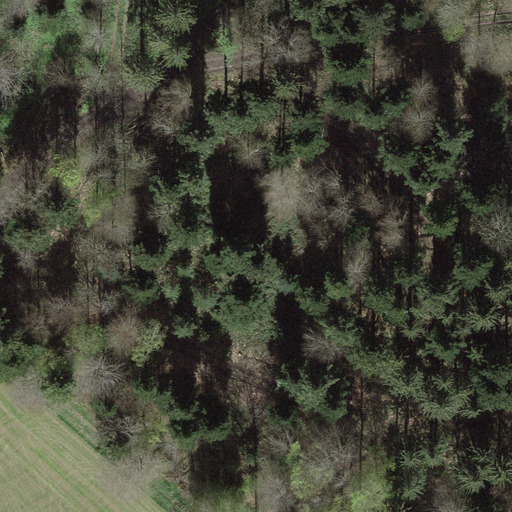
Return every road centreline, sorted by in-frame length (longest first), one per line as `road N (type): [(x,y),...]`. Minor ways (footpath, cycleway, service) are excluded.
road 1 (track): [(160,74),(306,27),(511,15)]
road 2 (track): [(0,214),(110,108),(246,0)]
